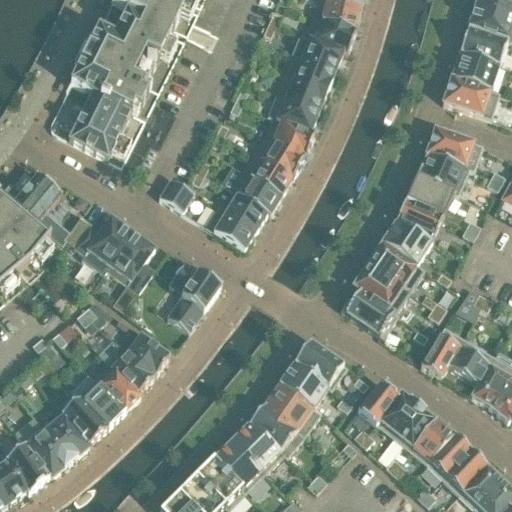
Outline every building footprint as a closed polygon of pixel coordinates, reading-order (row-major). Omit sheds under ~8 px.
[(114,0),(110,10),(89,53),(84,50),(74,71),(78,74),(50,132),(51,137),(54,141),(121,172),(120,175),(124,176),(205,0),(114,0)] [(286,10),(290,0),(279,0),(277,6),(286,10)] [(363,0),(316,0),(316,4),(361,14),(363,0)] [(511,0),(477,0),(474,12),(511,20),(511,0)] [(361,14),(316,4),(312,25),(356,38),(361,14)] [(511,20),(474,12),(467,35),(511,49),(511,45),(511,20)] [(266,29),(275,33),(280,22),(271,18),(266,29)] [(355,39),(312,25),(304,43),(344,61),(346,62),(355,39)] [(270,44),(275,33),(266,29),(261,40),(270,44)] [(467,35),(458,59),(498,73),(506,49),(511,50),(511,49),(467,35)] [(334,80),(344,61),(299,42),(291,62),(334,80)] [(260,73),(266,62),(257,58),(252,69),(260,73)] [(458,59),(450,84),(490,97),(498,73),(458,59)] [(334,80),(291,62),(283,82),(326,100),(334,80)] [(255,84),(260,73),(252,69),(246,79),(255,84)] [(326,100),(283,82),(275,102),(318,120),(326,100)] [(450,84),(441,110),(490,127),(499,100),(490,97),(450,84)] [(242,110),(247,100),(238,95),(233,106),(242,110)] [(318,120),(275,102),(266,123),(314,141),(318,120)] [(236,121),(242,110),(233,106),(228,117),(236,121)] [(314,141),(271,125),(263,144),(305,165),(314,141)] [(222,145),(228,134),(219,130),(214,140),(222,145)] [(434,136),(425,162),(473,178),(482,153),(434,136)] [(216,155),(222,145),(214,140),(208,151),(216,155)] [(305,165),(263,144),(253,161),(291,186),(305,165)] [(280,205),(291,186),(253,161),(241,179),(280,205)] [(425,162),(415,184),(457,202),(469,178),(473,179),(473,178),(425,162)] [(204,182),(209,171),(200,167),(195,177),(204,182)] [(198,192),(204,182),(195,177),(190,188),(198,192)] [(493,177),(489,184),(500,190),(504,183),(493,177)] [(280,205),(241,179),(229,199),(231,200),(266,222),(268,223),(280,205)] [(8,192),(0,201),(0,203),(36,233),(61,203),(36,182),(20,201),(8,192)] [(457,203),(457,202),(415,184),(404,208),(443,225),(453,201),(457,203)] [(489,184),(485,191),(496,197),(500,190),(489,184)] [(511,185),(501,205),(511,211),(511,185)] [(181,220),(193,201),(170,186),(158,206),(181,220)] [(266,222),(231,200),(220,217),(255,240),(266,222)] [(0,313),(40,280),(61,254),(36,233),(0,203),(0,313)] [(443,225),(404,208),(395,230),(431,250),(443,225)] [(255,240),(216,214),(204,234),(243,259),(255,240)] [(90,231),(79,223),(63,247),(74,255),(89,232),(90,231)] [(110,224),(99,239),(80,265),(103,282),(132,240),(110,224)] [(464,234),(475,240),(479,233),(468,227),(464,234)] [(431,250),(395,230),(381,249),(382,250),(416,272),(431,250)] [(99,239),(89,232),(74,255),(83,261),(99,239)] [(475,240),(464,234),(461,241),(472,247),(475,240)] [(154,256),(132,240),(106,278),(137,300),(153,277),(143,270),(154,256)] [(416,272),(382,250),(367,271),(409,300),(424,277),(416,272)] [(220,296),(184,270),(168,291),(183,302),(166,325),(188,340),(220,296)] [(409,300),(367,271),(352,294),(395,321),(409,300)] [(440,278),(435,285),(445,292),(450,286),(440,278)] [(398,323),(359,298),(352,308),(348,306),(341,317),(382,346),(398,323)] [(479,315),(485,304),(478,301),(472,311),(479,315)] [(485,304),(479,315),(486,319),(492,308),(485,304)] [(441,322),(446,316),(435,309),(431,315),(441,322)] [(88,314),(82,319),(90,328),(96,323),(88,314)] [(426,322),(437,329),(441,322),(431,315),(426,322)] [(84,334),(90,328),(82,319),(76,324),(84,334)] [(446,374),(463,346),(443,334),(420,374),(440,386),(447,374),(446,374)] [(169,363),(132,336),(119,354),(154,383),(169,363)] [(423,351),(427,344),(417,337),(412,344),(423,351)] [(60,354),(66,349),(58,339),(52,344),(60,354)] [(37,359),(46,351),(41,344),(31,352),(37,359)] [(478,393),(493,364),(463,346),(446,374),(447,374),(477,392),(478,393)] [(108,371),(137,400),(154,383),(119,354),(112,347),(97,361),(104,369),(107,372),(108,371)] [(293,371),(331,398),(346,376),(309,349),(293,371)] [(490,415),(511,383),(511,374),(493,364),(478,393),(477,392),(470,404),(490,415)] [(140,403),(137,400),(108,371),(107,372),(92,386),(124,419),(140,403)] [(293,371),(278,393),(320,422),(320,421),(313,415),(327,396),(330,398),(331,398),(293,371)] [(28,381),(33,387),(42,379),(37,373),(28,381)] [(24,395),(33,387),(28,381),(19,389),(24,395)] [(124,419),(92,386),(86,381),(70,396),(79,406),(107,435),(124,419)] [(358,384),(353,390),(362,398),(367,392),(358,384)] [(511,422),(511,386),(490,415),(489,415),(506,430),(511,422)] [(396,403),(379,390),(356,418),(375,433),(375,432),(374,431),(396,403)] [(320,422),(278,393),(263,414),(302,444),(320,422)] [(418,413),(400,399),(396,403),(374,431),(375,432),(392,445),(418,413)] [(351,413),(341,405),(336,412),(346,419),(351,413)] [(87,452),(107,435),(79,406),(61,420),(87,452)] [(435,426),(418,413),(392,445),(409,459),(435,426)] [(302,444),(263,414),(247,432),(287,465),(302,444)] [(87,452),(61,420),(60,418),(40,434),(70,469),(89,453),(87,452)] [(453,442),(435,426),(409,459),(425,472),(453,442)] [(287,465),(247,432),(230,449),(263,482),(282,463),(286,466),(287,465)] [(367,441),(362,435),(353,445),(359,450),(367,441)] [(63,475),(70,469),(43,438),(25,452),(24,453),(49,483),(51,485),(63,475)] [(373,446),(367,441),(359,450),(365,456),(373,446)] [(470,458),(453,442),(425,472),(442,488),(470,458)] [(28,501),(49,483),(24,453),(25,452),(21,447),(3,462),(30,496),(26,499),(28,501)] [(263,482),(230,449),(212,468),(244,501),(263,482)] [(342,455),(351,464),(356,458),(347,449),(342,455)] [(486,473),(470,458),(442,488),(458,503),(486,473)] [(0,501),(7,511),(26,499),(1,460),(0,460),(0,501)] [(399,471),(393,466),(385,475),(391,480),(399,471)] [(233,511),(244,501),(212,468),(193,486),(220,511),(233,511)] [(405,477),(399,471),(391,480),(396,486),(405,477)] [(478,511),(502,488),(486,473),(458,503),(467,511),(478,511)] [(317,481),(312,487),(321,495),(326,489),(317,481)] [(185,511),(220,511),(193,486),(177,503),(185,511)] [(321,495),(312,487),(306,492),(315,501),(321,495)] [(508,511),(511,508),(511,497),(502,488),(478,511),(508,511)] [(429,500),(423,494),(415,503),(421,509),(429,500)] [(428,511),(435,505),(429,500),(421,509),(424,511),(428,511)] [(185,511),(177,503),(168,511),(185,511)]
